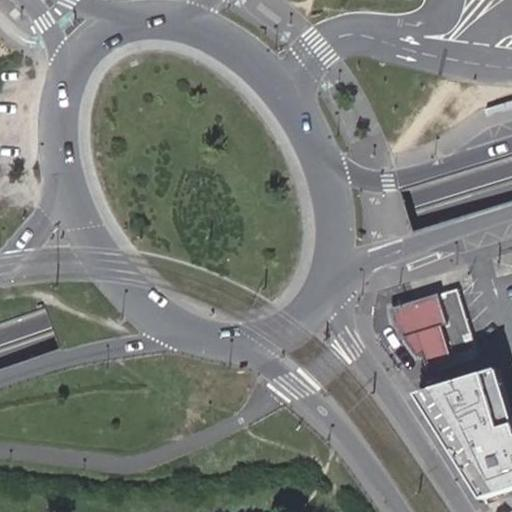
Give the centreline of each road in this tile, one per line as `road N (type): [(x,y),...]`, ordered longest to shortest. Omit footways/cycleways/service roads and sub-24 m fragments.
road 1 (primary): [(0,359),(511,191)]
road 2 (primary): [(511,167),(0,333)]
road 3 (unclassified): [(300,114),(308,62),(341,36),(511,68)]
road 4 (tertiary): [(467,511),(352,342),(333,285)]
road 5 (tertiary): [(222,342),(265,363),(337,424),(405,511)]
road 6 (primary): [(66,186),(137,299),(205,339)]
road 7 (primary): [(0,380),(122,346),(205,339)]
road 8 (primary): [(511,143),(388,181),(323,158)]
road 9 (primary): [(333,285),(376,257),(511,213)]
road 10 (primary): [(300,114),(256,61),(205,28),(171,18)]
road 11 (primary): [(222,342),(293,328),(333,285)]
road 12 (primary): [(155,16),(101,32),(73,62),(62,93)]
road 13 (primary): [(333,285),(339,235),(323,158)]
